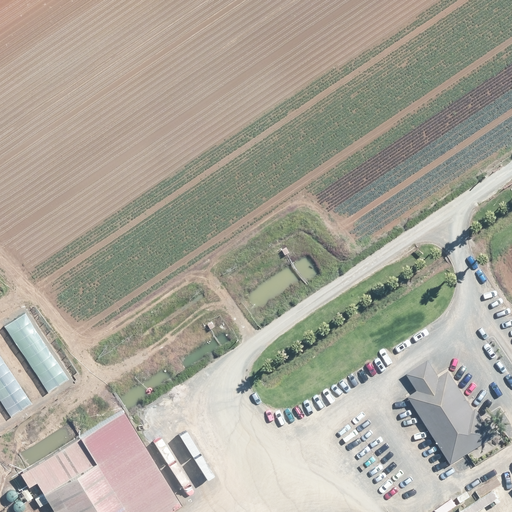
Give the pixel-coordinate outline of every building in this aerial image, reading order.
[(26,313),(3,327),(47,393),(69,378),(26,313)] [(420,379),(399,394),(447,464),(498,429),(448,355),(434,364),(427,354),(411,365),(420,379)] [(0,355),(0,401),(10,417),(31,403),(0,355)] [(119,407),(21,468),(49,511),(148,511),(174,496),(119,407)] [(25,486),(18,491),(26,503),(34,498),(25,486)]
